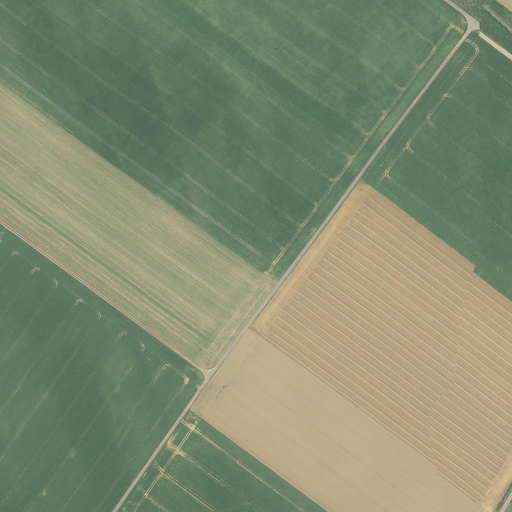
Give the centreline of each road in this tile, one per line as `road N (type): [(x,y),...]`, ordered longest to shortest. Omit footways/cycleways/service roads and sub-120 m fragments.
road 1 (track): [(115,511),(469,41)]
road 2 (track): [(0,225),(208,380)]
